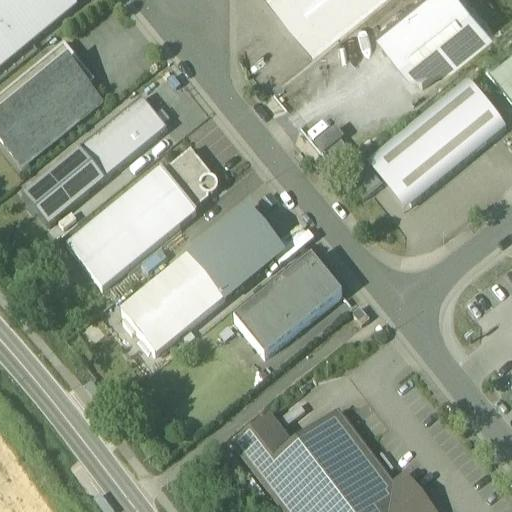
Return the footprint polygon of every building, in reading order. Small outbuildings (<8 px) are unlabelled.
[(0,0),(0,67),(74,7),(68,0),(0,0)] [(269,0),(312,52),(375,0),(269,0)] [(419,0),(376,35),(422,91),(492,34),(464,0),(419,0)] [(64,47),(0,98),(0,120),(67,66),(78,80),(86,73),(64,47)] [(511,52),(485,75),(511,108),(511,52)] [(0,141),(21,168),(99,105),(86,89),(78,80),(67,66),(0,120),(0,141)] [(93,83),(86,73),(78,80),(86,89),(93,83)] [(373,161),(411,208),(505,132),(468,85),(373,161)] [(79,152),(105,184),(167,133),(142,102),(79,152)] [(313,148),(321,157),(340,142),(343,140),(335,130),(313,148)] [(355,161),(340,142),(321,157),(336,176),(355,161)] [(79,152),(22,199),(47,230),(105,184),(79,152)] [(190,154),(163,176),(194,214),(208,203),(208,200),(212,199),(215,197),(218,190),(216,185),(213,183),(210,182),(210,179),(190,154)] [(411,208),(373,161),(365,168),(404,214),(411,208)] [(347,184),(362,202),(381,187),(366,168),(347,184)] [(196,217),(194,214),(163,176),(161,173),(66,250),(102,294),(196,217)] [(247,216),(191,261),(224,302),(280,257),(268,242),(247,216)] [(268,242),(280,257),(290,249),(278,235),(268,242)] [(154,359),(224,302),(191,261),(121,318),(154,359)] [(234,326),(264,363),(342,300),(311,263),(234,326)] [(351,319),(361,331),(369,324),(359,312),(351,319)] [(257,479),(281,511),(409,511),(392,489),(361,448),(337,418),(292,452),(269,421),(235,447),(235,446),(233,448),(234,450),(235,450),(257,479)] [(429,511),(405,480),(392,489),(409,511),(429,511)]
